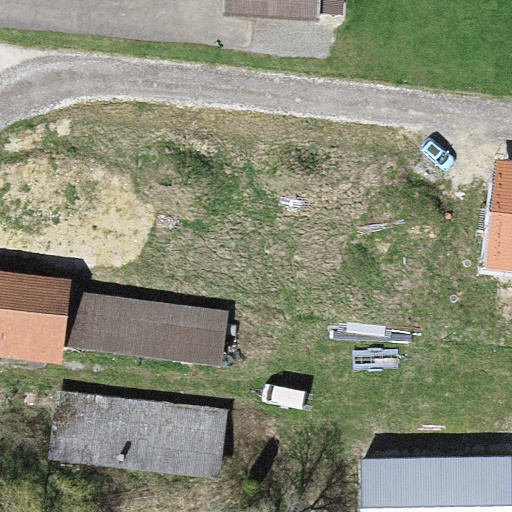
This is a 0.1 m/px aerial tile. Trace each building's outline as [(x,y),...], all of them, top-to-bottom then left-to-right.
[(338,0),(233,0),(233,24),(337,26),(338,0)] [(511,161),(495,160),(483,270),(511,272),(511,161)] [(161,316),(0,290),(0,362),(60,372),(62,360),(152,374),(161,316)] [(225,415),(61,397),(54,462),(218,479),(225,415)] [(511,511),(511,457),(360,460),(360,511),(511,511)]
